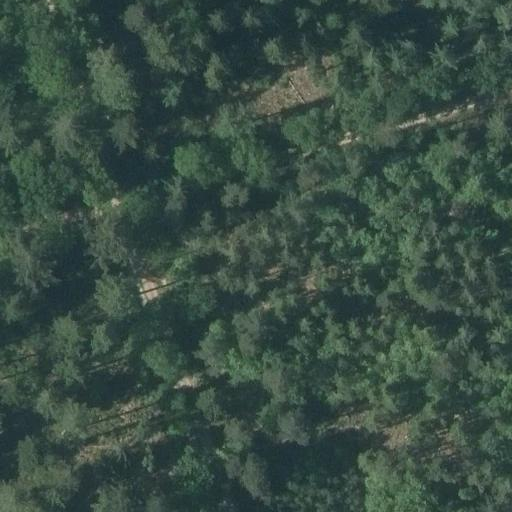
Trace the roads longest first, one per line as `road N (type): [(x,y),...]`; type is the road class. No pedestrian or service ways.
road 1 (track): [(119,205),(511,98)]
road 2 (track): [(119,205),(229,511)]
road 3 (track): [(47,0),(119,205)]
road 4 (track): [(0,240),(119,205)]
